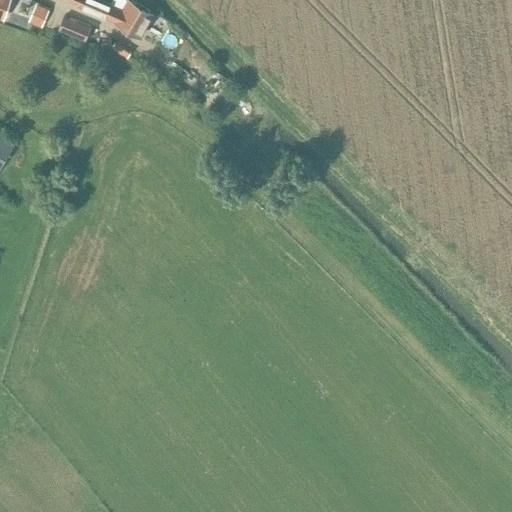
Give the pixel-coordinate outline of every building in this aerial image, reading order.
[(0,0),(0,18),(4,19),(10,0),(0,0)] [(78,5),(114,20),(114,21),(136,34),(141,37),(154,14),(130,0),(127,0),(123,8),(104,0),(101,0),(101,1),(99,0),(75,0),(79,2),(78,5)] [(36,3),(28,21),(42,27),(50,9),(36,3)] [(89,31),(63,18),(58,28),(84,41),(89,31)] [(115,41),(111,48),(127,58),(131,51),(115,41)] [(0,166),(16,140),(0,130),(0,166)]
